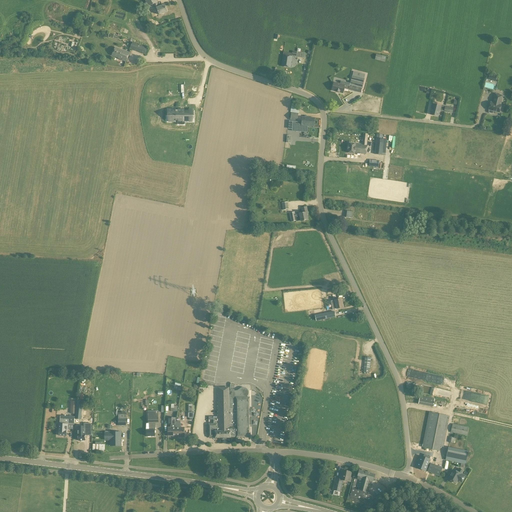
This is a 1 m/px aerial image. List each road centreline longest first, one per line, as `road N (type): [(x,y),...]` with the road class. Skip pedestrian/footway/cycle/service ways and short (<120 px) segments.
road 1 (unclassified): [(403,477),(409,465),(395,373),(323,221),(322,109),(308,95),(203,57),(178,0)]
road 2 (tertiary): [(223,487),(0,458)]
road 3 (unclassified): [(275,451),(112,457)]
road 4 (unknown): [(322,109),(452,124)]
road 5 (unclassified): [(403,477),(275,451)]
